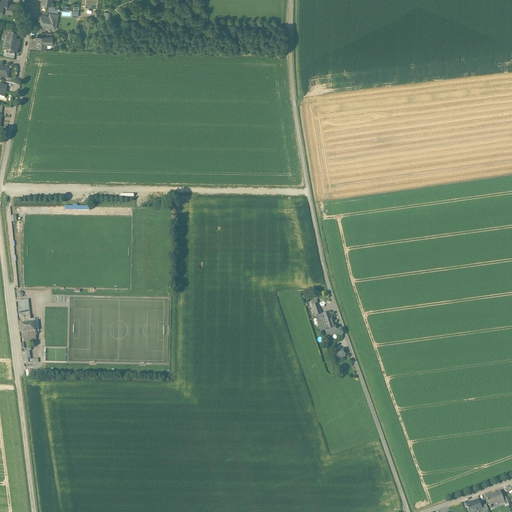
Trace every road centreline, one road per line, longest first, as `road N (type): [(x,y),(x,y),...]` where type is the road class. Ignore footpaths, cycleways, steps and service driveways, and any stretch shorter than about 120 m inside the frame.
road 1 (residential): [(291,0),(297,129),(323,270),(406,511)]
road 2 (residential): [(0,222),(34,511)]
road 3 (residential): [(22,65),(0,189)]
